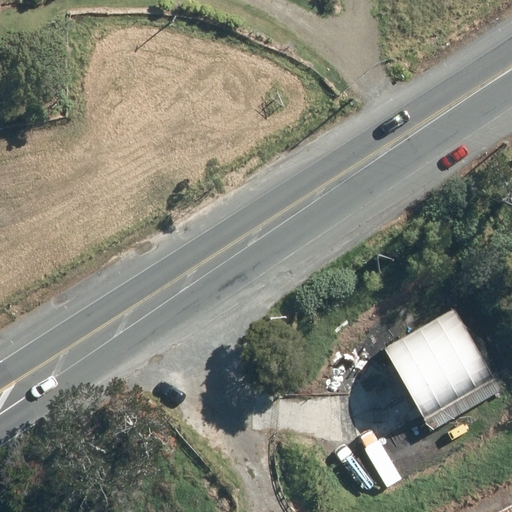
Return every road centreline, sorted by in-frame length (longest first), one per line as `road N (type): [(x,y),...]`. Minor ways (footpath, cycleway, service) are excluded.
road 1 (primary): [(511,64),(0,383)]
road 2 (track): [(405,131),(318,36),(244,0)]
